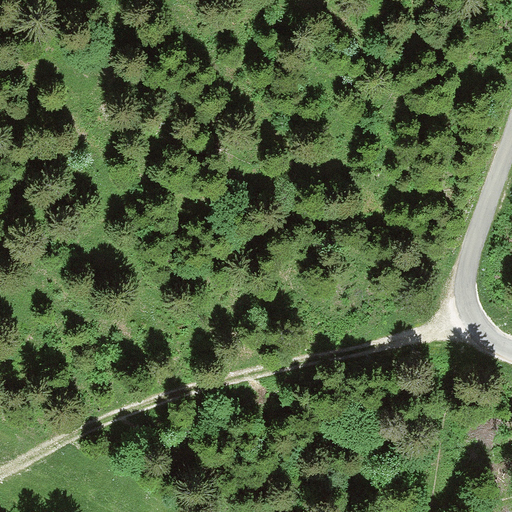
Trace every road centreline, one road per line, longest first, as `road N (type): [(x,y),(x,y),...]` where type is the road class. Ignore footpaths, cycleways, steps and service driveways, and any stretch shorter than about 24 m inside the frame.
road 1 (track): [(0,473),(128,412),(249,372),(473,320)]
road 2 (unclassified): [(511,348),(473,320),(465,296),(465,261),(511,152)]
